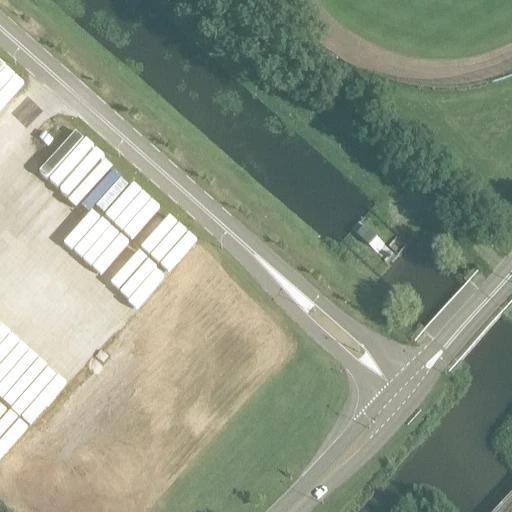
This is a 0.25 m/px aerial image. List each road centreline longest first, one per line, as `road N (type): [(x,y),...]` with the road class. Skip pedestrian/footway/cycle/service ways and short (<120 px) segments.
road 1 (tertiary): [(0,28),(284,284)]
road 2 (secondary): [(384,397),(275,511)]
road 3 (secondary): [(302,511),(412,404)]
road 4 (tertiary): [(404,377),(323,305),(284,284)]
road 5 (tertiary): [(284,284),(303,320),(384,397)]
